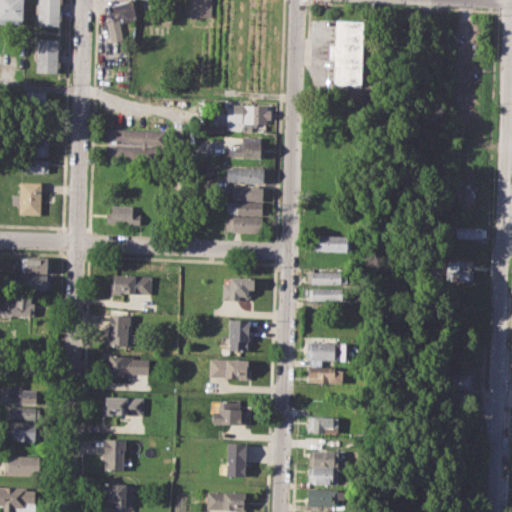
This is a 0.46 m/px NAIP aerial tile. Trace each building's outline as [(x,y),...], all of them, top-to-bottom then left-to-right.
[(0,0),(22,0),(22,24),(0,23),(0,0)] [(37,0),(58,0),(58,26),(36,25),(37,0)] [(107,4),(122,0),(130,0),(136,18),(121,22),(119,17),(111,19),(107,4)] [(190,0),(211,0),(211,17),(190,16),(190,0)] [(334,19),(363,20),(361,84),(333,83),(333,58),(329,58),(329,44),(333,44),(334,19)] [(109,22),(117,21),(120,35),(113,37),(109,22)] [(36,37),(57,38),(56,72),(35,71),(36,37)] [(19,91),(45,92),(44,107),(18,106),(19,91)] [(233,104),(266,104),(266,109),(271,109),(270,118),(266,118),(266,129),(249,128),(249,123),(241,122),(241,115),(232,115),(233,104)] [(107,128),(164,130),(163,144),(106,143),(107,128)] [(13,137),(47,139),(47,155),(13,154),(13,137)] [(242,137),(260,137),(260,144),(264,144),(264,157),(227,156),(227,148),(234,148),(234,145),(242,145),(242,137)] [(106,146),(163,147),(162,162),(106,160),(106,146)] [(11,157),(48,159),(48,172),(10,170),(11,157)] [(109,165),(146,166),(146,180),(108,179),(109,165)] [(227,166),(263,167),(262,182),(226,180),(227,166)] [(19,181),(41,182),(40,214),(19,214),(19,205),(12,205),(12,193),(19,193),(19,181)] [(231,184),(262,185),(261,199),(230,198),(231,184)] [(226,201),(261,202),(260,215),(225,213),(226,201)] [(111,204),(132,205),(132,211),(141,212),(140,224),(105,223),(106,212),(111,212),(111,204)] [(227,216),(261,217),(260,231),(226,230),(227,216)] [(454,226),(485,227),(485,238),(454,237),(454,226)] [(313,234),(350,235),(349,251),(312,249),(313,234)] [(21,256),(46,257),(46,260),(50,261),(50,270),(46,270),(46,272),(20,271),(21,256)] [(446,261),(458,262),(458,268),(473,269),(473,281),(440,280),(440,269),(446,269),(446,261)] [(307,270),(342,271),(342,284),(307,283),(307,270)] [(20,273),(50,275),(49,290),(25,289),(25,284),(19,284),(20,273)] [(113,274),(150,275),(150,294),(112,292),(113,274)] [(228,275),(254,276),(253,295),(249,299),(220,298),(221,282),(228,282),(228,275)] [(308,287),(345,288),(345,299),(307,298),(308,287)] [(7,298),(14,298),(14,294),(32,295),(31,301),(35,301),(35,316),(3,315),(3,306),(7,306),(7,298)] [(108,313),(128,314),(127,344),(107,343),(108,313)] [(228,318),(248,318),(247,349),(227,349),(228,318)] [(306,341),(338,342),(338,359),(320,359),(320,364),(310,363),(310,359),(305,359),(306,341)] [(108,354),(132,355),(132,359),(148,359),(148,375),(107,373),(108,354)] [(209,358),(248,360),(248,378),(208,377),(209,358)] [(307,366),(333,367),(333,370),(342,370),(342,383),(306,382),(307,366)] [(440,371),(470,373),(469,388),(439,387),(440,371)] [(0,402),(1,388),(40,389),(40,403),(0,402)] [(440,390),(469,391),(469,407),(439,406),(440,390)] [(104,396),(142,396),(142,414),(103,413),(104,396)] [(212,400),(239,401),(239,409),(247,409),(246,423),(211,422),(212,400)] [(6,405),(41,406),(41,419),(5,418),(6,405)] [(308,415),(339,416),(339,433),(307,432),(308,415)] [(8,421),(42,422),(41,440),(12,439),(12,431),(8,431),(8,421)] [(103,438),(124,438),(124,469),(102,469),(103,438)] [(226,443),(245,444),(244,476),(218,475),(219,464),(225,464),(226,443)] [(309,449),(339,450),(338,465),(308,464),(309,449)] [(6,454),(39,455),(38,474),(5,473),(6,454)] [(308,466),(338,467),(337,484),(308,483),(308,466)] [(101,483),(126,483),(126,490),(132,491),(132,507),(115,506),(115,501),(107,501),(107,494),(101,494),(101,483)] [(0,486),(25,487),(25,490),(40,491),(39,511),(1,511),(2,505),(0,505),(0,486)] [(307,488),(337,489),(336,505),(306,505),(307,488)] [(206,490),(247,493),(246,510),(205,508),(206,490)]
